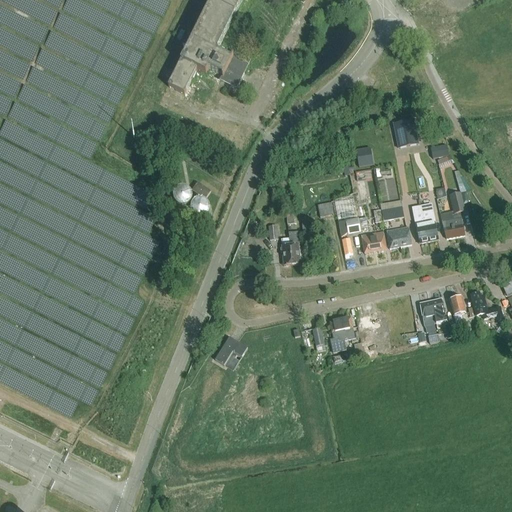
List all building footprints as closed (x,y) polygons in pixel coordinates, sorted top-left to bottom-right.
[(212,0),(184,58),(181,63),(180,66),(173,81),(169,88),(185,96),(197,71),(206,76),(209,71),(224,78),(222,81),(238,89),(250,64),(235,56),(220,49),(244,0),(212,0)] [(444,0),(442,0),(412,13),(431,55),(463,41),(444,0)] [(249,130),(186,99),(177,117),(240,148),(249,130)] [(414,122),(404,124),(409,147),(419,145),(414,122)] [(399,149),(409,147),(404,124),(394,126),(399,149)] [(451,157),(449,146),(432,149),(434,161),(451,157)] [(374,167),(370,149),(356,152),(360,170),(374,167)] [(473,191),(463,177),(456,179),(460,194),(465,193),(473,191)] [(211,194),(198,184),(192,192),(206,201),(211,194)] [(436,190),(439,199),(448,196),(445,187),(436,190)] [(174,199),(174,200),(174,201),(175,203),(175,204),(175,205),(176,206),(177,207),(178,207),(179,208),(180,209),(181,209),(182,209),(183,209),(185,209),(186,209),(187,209),(188,208),(189,207),(190,207),(191,206),(191,205),(192,204),(192,203),(192,201),(192,200),(192,199),(192,198),(192,197),(191,196),(191,195),(190,194),(189,193),(188,192),(187,192),(186,191),(185,191),(183,191),(182,191),(181,191),(180,192),(179,192),(178,193),(177,194),(176,195),(175,196),(175,197),(175,198),(174,199)] [(460,195),(449,197),(453,214),(441,216),(446,242),(465,238),(460,215),(465,213),(460,195)] [(401,202),(381,205),(384,223),(404,219),(401,202)] [(318,206),(320,219),(334,216),(331,203),(318,206)] [(192,212),(192,213),(192,214),(192,215),(193,216),(193,218),(194,219),(195,219),(196,220),(197,221),(198,221),(199,222),(200,222),(201,222),(202,222),(204,222),(205,221),(206,221),(207,220),(208,219),(209,218),(210,216),(210,215),(210,214),(210,213),(210,212),(210,211),(210,210),(209,208),(208,207),(207,206),(206,205),(205,205),(204,204),(202,204),(201,204),(200,204),(199,204),(198,205),(197,205),(196,206),(195,207),(194,207),(193,208),(193,210),(192,211),(192,212)] [(384,223),(381,205),(380,206),(380,205),(372,206),(376,225),(384,223)] [(420,208),(424,226),(428,244),(439,242),(432,206),(420,208)] [(419,246),(428,244),(424,226),(420,208),(412,209),(416,228),(415,228),(419,246)] [(301,219),(302,233),(310,233),(309,218),(301,219)] [(361,234),(361,230),(359,219),(345,221),(348,236),(361,234)] [(339,222),(342,240),(348,236),(345,221),(339,222)] [(279,241),(277,227),(268,227),(270,242),(279,241)] [(389,251),(412,247),(409,229),(386,233),(389,251)] [(288,235),(289,240),(281,241),(283,268),(300,266),(299,246),(298,234),(288,235)] [(364,256),(386,252),(383,234),(361,238),(364,256)] [(506,296),(511,294),(511,280),(502,284),(506,296)] [(471,297),(475,318),(482,316),(483,321),(496,318),(497,323),(503,322),(500,308),(494,310),(495,312),(487,313),(484,297),(480,298),(479,295),(471,297)] [(451,302),(456,325),(458,332),(459,335),(467,333),(465,324),(462,324),(460,316),(465,315),(461,299),(451,302)] [(431,303),(435,326),(435,327),(446,324),(442,301),(431,303)] [(428,335),(428,337),(425,337),(426,343),(427,346),(439,344),(438,338),(436,338),(434,326),(435,326),(431,303),(420,306),(425,328),(425,330),(426,330),(427,335),(428,335)] [(379,329),(379,316),(361,317),(362,330),(379,329)] [(329,324),(333,341),(330,342),(333,356),(346,353),(344,343),(355,341),(351,320),(329,324)] [(312,331),(316,348),(316,352),(325,350),(321,330),(312,331)] [(425,337),(424,334),(418,335),(420,344),(426,343),(425,337)] [(248,348),(239,342),(230,337),(215,360),(225,366),(233,352),(242,358),(248,348)] [(362,345),(354,346),(356,360),(364,359),(362,345)]
